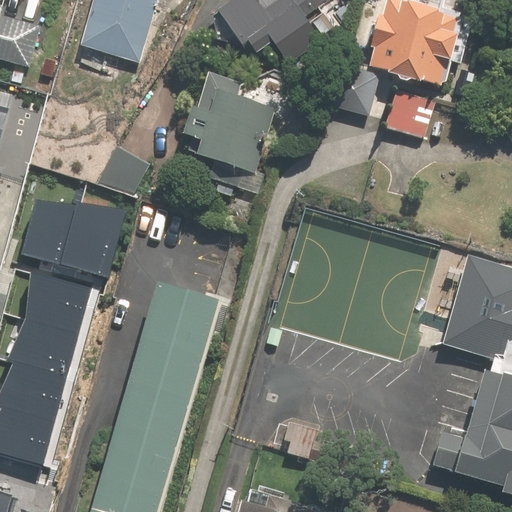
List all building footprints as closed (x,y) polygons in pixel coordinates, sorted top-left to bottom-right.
[(143,69),(161,0),(93,0),(79,52),(143,69)] [(255,0),(238,0),(218,15),(246,53),(252,49),(258,57),(272,46),(282,60),(318,33),(308,20),(335,0),(261,0),(258,3),(255,0)] [(363,0),(342,72),(398,88),(386,128),(425,139),(437,100),(457,106),(482,22),(456,14),(460,0),(363,0)] [(44,13),(0,4),(0,56),(35,62),(44,13)] [(0,146),(15,88),(0,84),(0,146)] [(201,144),(197,157),(257,175),(276,110),(216,92),(209,116),(191,111),(183,139),(201,144)] [(130,205),(38,195),(24,249),(109,274),(130,205)] [(427,474),(511,499),(511,267),(468,255),(445,341),(488,354),(458,446),(437,440),(427,474)] [(29,268),(25,314),(2,362),(9,365),(0,382),(0,449),(46,462),(92,284),(29,268)] [(158,511),(218,302),(150,283),(85,511),(158,511)] [(314,511),(248,490),(240,511),(314,511)] [(0,511),(36,511),(38,505),(0,496),(0,511)]
